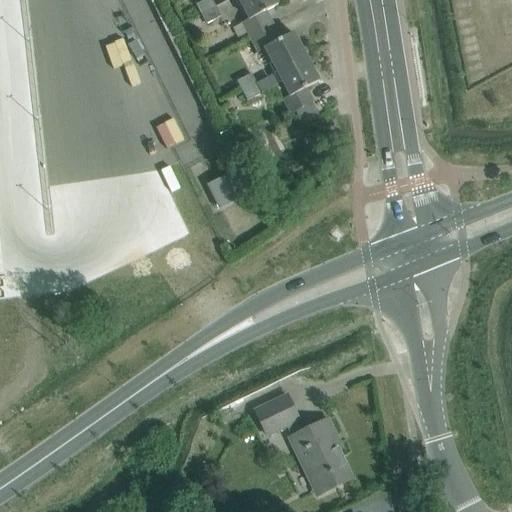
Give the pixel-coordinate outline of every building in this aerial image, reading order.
[(215,8),(211,0),(206,0),(196,6),(201,15),(215,8)] [(266,12),(278,6),(274,0),(238,0),(249,20),(242,23),(250,38),(273,26),(266,12)] [(221,17),(215,8),(201,15),(206,25),(221,17)] [(281,40),(273,26),(250,38),(257,54),(265,50),(277,73),(305,58),(293,34),(281,40)] [(318,82),(305,58),(277,73),(289,97),(282,100),(290,115),(313,103),(306,89),(318,82)] [(256,84),(251,75),(236,82),(242,92),(256,84)] [(261,94),(256,84),(242,92),(247,101),(261,94)] [(250,194),(244,184),(238,171),(208,186),(220,209),(250,194)] [(188,264),(189,275),(213,272),(212,262),(188,264)] [(342,449),(328,420),(302,433),(297,422),(298,421),(286,396),(254,411),(267,436),(286,427),(292,438),(289,440),(302,468),(316,498),(323,494),(352,480),(338,451),(342,449)]
